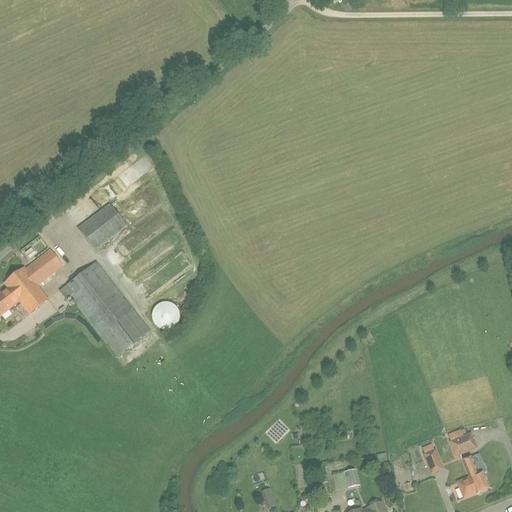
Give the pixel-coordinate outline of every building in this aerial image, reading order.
[(95,252),(127,227),(109,205),(78,230),(95,252)] [(0,230),(4,235),(18,223),(12,215),(3,223),(2,221),(0,222),(0,230)] [(18,301),(37,287),(62,267),(50,251),(25,271),(24,269),(12,278),(11,277),(6,280),(7,282),(5,284),(8,289),(18,301)] [(171,264),(178,276),(187,269),(179,258),(171,264)] [(66,301),(71,297),(117,358),(150,333),(96,264),(59,292),(66,301)] [(146,299),(177,274),(170,266),(139,290),(146,299)] [(48,301),(37,287),(18,301),(8,289),(0,295),(0,316),(9,310),(10,311),(12,311),(21,305),(29,316),(48,301)] [(180,316),(179,311),(176,307),(171,304),(166,303),(161,304),(156,307),(153,311),(152,316),(153,322),(156,326),(161,329),(166,330),(171,329),(176,326),(179,322),(180,316)] [(475,448),(470,435),(458,440),(452,442),(450,443),(455,456),(475,448)] [(441,469),(439,462),(434,450),(434,451),(431,445),(422,449),(424,454),(431,473),(441,469)] [(483,473),(478,475),(471,457),(462,461),(468,478),(457,483),(463,498),(477,493),(477,494),(488,489),(485,483),(487,482),(483,473)] [(345,473),(348,489),(359,486),(356,471),(345,473)] [(273,490),(265,492),(271,510),(279,508),(273,490)] [(387,511),(383,502),(365,509),(366,510),(361,511),(360,509),(353,511),(387,511)]
